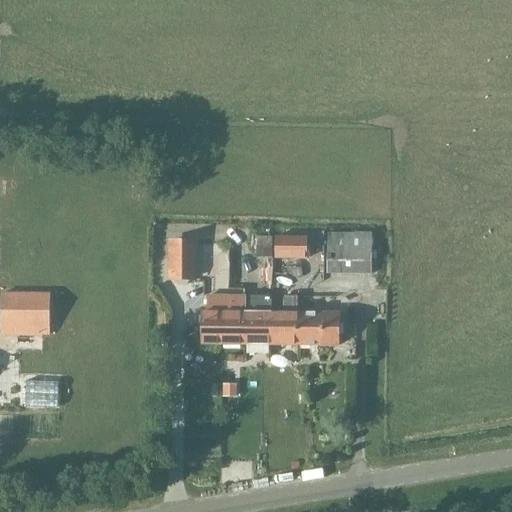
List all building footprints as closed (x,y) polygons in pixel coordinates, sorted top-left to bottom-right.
[(327,274),(371,275),(371,232),(354,231),(354,233),(328,232),(327,274)] [(256,237),(257,257),(273,257),(272,236),(256,237)] [(275,236),(275,257),(307,257),(307,237),(275,236)] [(197,240),(179,240),(168,239),(168,280),(196,281),(197,240)] [(0,334),(49,335),(50,293),(0,292),(0,298),(0,334)] [(245,344),(246,311),(246,295),(208,295),(208,311),(203,311),(202,344),(245,344)] [(297,344),(298,312),(298,296),(285,296),(285,312),(272,312),(271,344),(297,344)] [(271,344),(272,312),(246,311),(245,344),(271,344)] [(298,312),(297,344),(341,345),(341,312),(298,312)]
